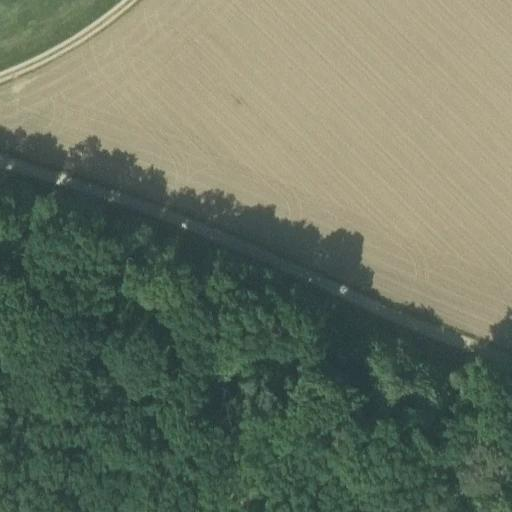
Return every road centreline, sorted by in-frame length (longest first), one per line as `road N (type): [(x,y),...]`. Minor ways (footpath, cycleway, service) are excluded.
road 1 (track): [(0,162),(137,205),(511,359)]
road 2 (track): [(141,0),(38,74),(0,85)]
